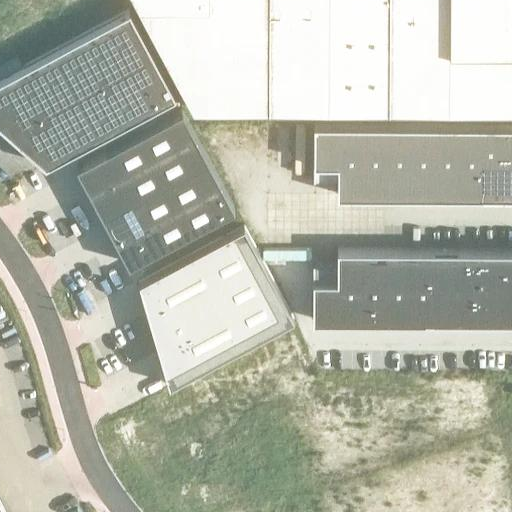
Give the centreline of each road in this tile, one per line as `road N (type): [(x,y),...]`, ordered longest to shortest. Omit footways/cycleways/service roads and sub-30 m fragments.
road 1 (unclassified): [(0,247),(23,276),(103,490),(123,511)]
road 2 (unknown): [(511,340),(308,341)]
